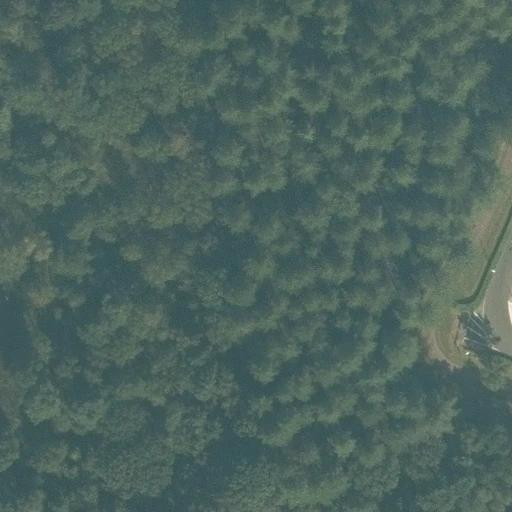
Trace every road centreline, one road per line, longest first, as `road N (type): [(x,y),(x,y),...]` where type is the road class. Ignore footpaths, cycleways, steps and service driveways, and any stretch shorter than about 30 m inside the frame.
road 1 (track): [(186,27),(233,326),(270,470)]
road 2 (track): [(74,511),(134,496),(222,493)]
road 3 (track): [(222,493),(314,483),(351,457)]
